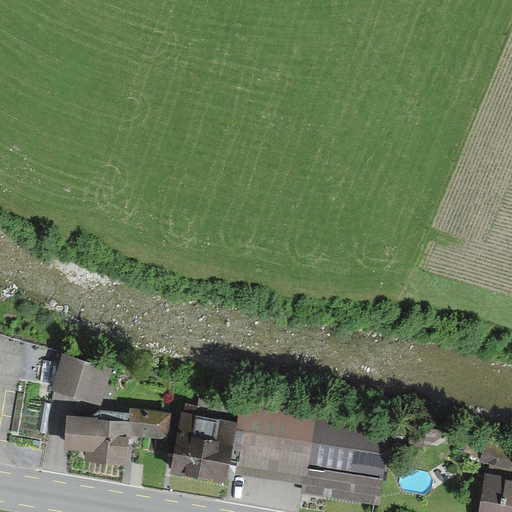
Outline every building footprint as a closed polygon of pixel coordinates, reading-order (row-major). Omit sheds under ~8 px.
[(54,387),(101,400),(110,368),(63,355),(54,387)] [(235,428),(230,427),(225,457),(273,464),(303,469),(311,413),(311,409),(290,406),(290,405),(289,405),(289,406),(239,398),(235,428)] [(169,468),(222,477),(222,476),(225,457),(230,427),(231,422),(194,415),(196,405),(182,402),(180,412),(179,412),(173,444),(166,443),(165,451),(172,452),(169,468)] [(127,408),(126,413),(125,430),(163,434),(166,412),(127,408)] [(125,430),(126,413),(96,410),(95,418),(68,416),(65,443),(85,445),(84,455),(122,458),(125,430)] [(303,469),(299,489),(373,501),(385,425),(311,413),(303,469)] [(407,444),(419,446),(430,439),(431,430),(409,426),(407,444)] [(478,459),(506,466),(510,450),(482,443),(478,459)] [(511,511),(511,481),(484,477),(477,511),(511,511)]
